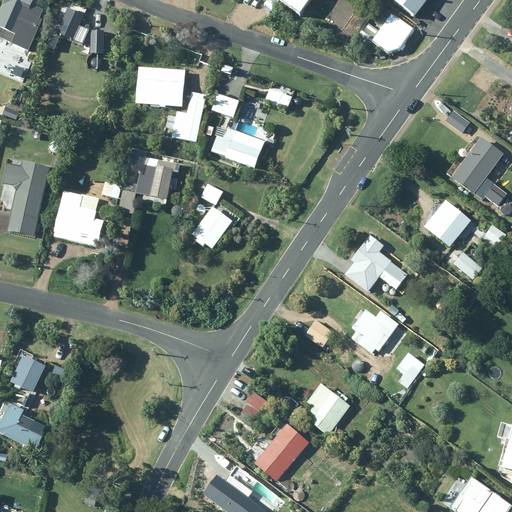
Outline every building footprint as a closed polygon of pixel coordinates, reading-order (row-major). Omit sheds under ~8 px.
[(0,37),(16,44),(29,15),(40,20),(45,9),(38,5),(40,0),(6,0),(1,12),(0,11),(0,37)] [(266,0),(263,4),(271,10),(277,0),(280,0),(299,13),(308,0),(266,0)] [(393,0),(414,16),(426,0),(393,0)] [(76,40),(87,14),(69,6),(61,25),(56,23),(53,29),(58,31),(58,33),(76,40)] [(413,29),(391,13),(378,31),(368,23),(360,33),(359,32),(353,40),(362,47),(363,46),(375,55),(380,47),(386,52),(399,48),(413,29)] [(103,70),(105,34),(92,33),(89,69),(92,69),(91,77),(101,78),(102,70),(103,70)] [(151,104),(185,107),(187,80),(140,77),(138,103),(139,103),(139,112),(150,113),(151,104)] [(267,101),(289,110),(294,98),(271,90),(267,101)] [(242,105),(217,95),(210,114),(234,124),(242,105)] [(53,105),(42,96),(37,101),(47,111),(53,105)] [(173,137),(198,142),(204,112),(190,109),(189,113),(178,111),(177,116),(170,115),(167,127),(175,129),(173,137)] [(446,124),(463,136),(470,125),(454,114),(446,124)] [(509,133),(495,124),(489,132),(504,142),(509,133)] [(213,135),(215,127),(207,125),(205,133),(213,135)] [(227,158),(257,168),(266,141),(229,128),(225,137),(218,135),(212,151),(227,156),(227,158)] [(484,142),(454,183),(476,199),(506,159),(484,142)] [(137,193),(169,199),(176,170),(180,171),(181,164),(160,159),(161,154),(134,148),(129,170),(142,172),(137,193)] [(41,218),(51,167),(24,162),(23,166),(9,163),(4,183),(15,186),(18,190),(14,212),(41,218)] [(279,177),(300,184),(302,176),(282,169),(279,177)] [(107,182),(103,195),(119,199),(123,186),(107,182)] [(218,205),(224,192),(209,184),(202,197),(218,205)] [(124,190),(120,210),(135,214),(138,200),(136,199),(137,193),(124,190)] [(485,197),(497,206),(502,199),(490,190),(485,197)] [(101,199),(65,191),(55,232),(57,232),(56,236),(99,246),(105,221),(96,219),(101,199)] [(449,247),(470,220),(445,200),(424,227),(449,247)] [(235,221),(214,207),(194,235),(193,234),(189,239),(195,243),(197,241),(205,247),(207,244),(215,249),(235,221)] [(485,235),(498,246),(506,235),(492,226),(485,235)] [(367,240),(351,261),(363,269),(366,265),(378,275),(377,276),(395,289),(407,274),(388,260),(384,265),(372,256),(378,248),(367,240)] [(453,264),(472,280),(482,268),(462,252),(453,264)] [(375,295),(380,288),(374,284),(369,291),(375,295)] [(398,324),(380,311),(375,317),(365,310),(351,329),(358,334),(353,341),(371,354),(375,349),(378,351),(398,324)] [(332,333),(315,320),(304,335),(322,348),(332,333)] [(25,355),(12,381),(17,384),(16,386),(22,389),(23,386),(34,391),(47,366),(25,355)] [(411,366),(399,381),(408,388),(420,373),(411,366)] [(378,376),(369,368),(362,374),(371,383),(378,376)] [(328,436),(350,406),(319,384),(306,402),(313,407),(305,418),(328,436)] [(254,393),(241,413),(262,427),(275,407),(254,393)] [(0,426),(0,432),(38,451),(45,437),(43,436),(47,427),(24,415),(26,410),(12,403),(0,426)] [(511,470),(511,423),(508,423),(505,435),(508,436),(507,440),(508,441),(501,467),(511,470)] [(276,482),(308,443),(286,425),(254,464),(276,482)] [(254,498),(227,479),(210,503),(223,511),(240,511),(244,507),(247,509),(254,498)] [(450,507),(456,511),(505,511),(509,507),(469,479),(450,507)] [(0,511),(5,511),(9,497),(0,495),(0,511)]
